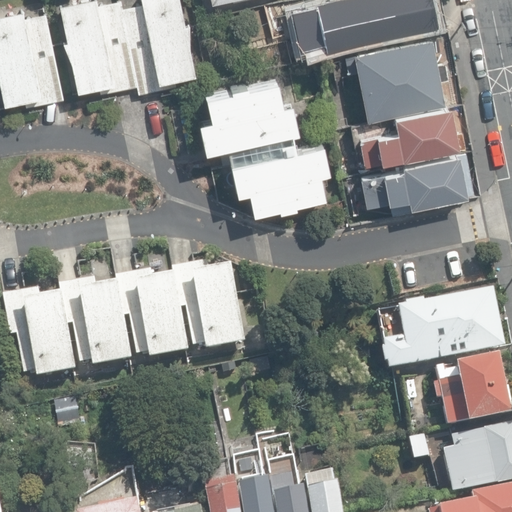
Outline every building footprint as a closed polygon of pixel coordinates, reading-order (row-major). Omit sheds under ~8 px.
[(185,21),(180,0),(141,0),(142,2),(120,7),(118,0),(113,0),(98,3),(97,0),(69,0),(59,2),(67,38),(62,40),(72,61),(78,88),(98,84),(99,92),(136,84),(138,92),(176,84),(174,77),(196,72),(190,41),(189,21),(185,21)] [(325,42),(327,50),(437,26),(431,0),(303,0),(305,6),(292,9),(300,47),(325,42)] [(25,16),(23,8),(0,12),(0,83),(4,102),(24,97),(26,105),(64,97),(46,11),(25,16)] [(358,71),(367,118),(445,104),(440,79),(448,77),(444,59),(438,61),(434,37),(354,52),(354,55),(345,57),(347,73),(358,71)] [(285,94),(280,72),(202,88),(206,111),(190,114),(200,163),(221,158),(229,199),(244,196),(248,217),(331,200),(327,178),(336,176),(327,132),(299,138),(299,133),(303,132),(296,98),(294,98),(293,93),(285,94)] [(361,148),(364,164),(457,147),(449,103),(392,114),(395,130),(374,134),(376,145),(361,148)] [(458,153),(458,151),(400,162),(402,168),(360,176),(365,205),(390,200),(393,213),(412,210),(410,204),(473,192),(465,152),(458,153)] [(441,280),(481,272),(476,252),(437,261),(441,280)] [(421,283),(438,279),(433,258),(416,262),(421,283)] [(209,269),(207,260),(173,266),(174,273),(152,277),(151,269),(115,276),(116,282),(95,285),(94,277),(58,284),(60,293),(39,296),(38,288),(3,294),(10,335),(16,333),(23,373),(36,371),(37,376),(75,369),(74,363),(91,360),(92,366),(132,359),(131,354),(148,351),(149,358),(187,350),(186,346),(203,343),(205,349),(244,342),(229,265),(209,269)] [(380,342),(386,370),(504,345),(491,286),(424,300),(423,297),(394,303),(402,337),(380,342)] [(442,398),(447,425),(507,412),(494,354),(454,362),(455,366),(443,369),(442,364),(433,366),(436,382),(432,382),(436,399),(442,398)] [(443,449),(452,491),(511,478),(511,422),(450,435),(453,447),(443,449)] [(407,437),(413,459),(428,456),(422,433),(407,437)] [(272,511),(266,477),(264,477),(262,468),(236,473),(243,511),(272,511)] [(339,511),(331,470),(304,475),(310,511),(339,511)] [(306,511),(302,487),(294,489),(290,472),(269,476),(276,511),(306,511)] [(239,511),(235,486),(233,486),(231,477),(203,482),(204,491),(207,491),(210,511),(239,511)] [(511,511),(511,482),(470,491),(472,499),(427,509),(427,511),(511,511)] [(138,511),(136,500),(76,511),(138,511)]
